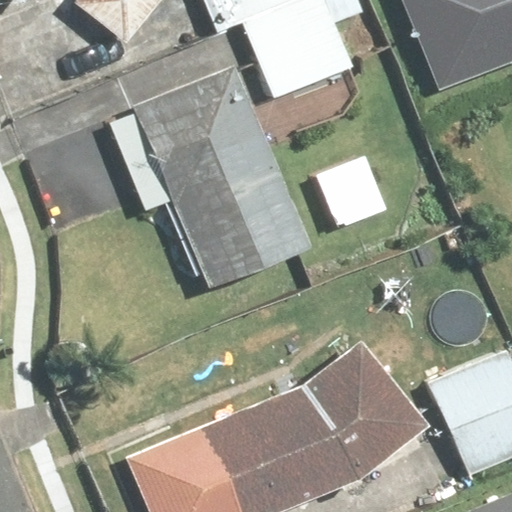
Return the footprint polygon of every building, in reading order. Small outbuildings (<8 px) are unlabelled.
[(81,0),(122,31),(146,0),(200,0),(214,32),(236,23),(264,86),(352,48),(331,0),(81,0)] [(511,0),(397,0),(434,79),(511,43),(511,0)] [(238,52),(129,96),(206,285),(315,240),(238,52)] [(349,149),(297,173),(322,227),(374,203),(349,149)] [(202,511),(258,511),(365,467),(426,402),(347,328),(300,378),(169,433),(202,511)] [(511,344),(506,329),(422,364),(466,466),(511,446),(511,344)] [(511,511),(511,478),(447,507),(449,511),(511,511)]
